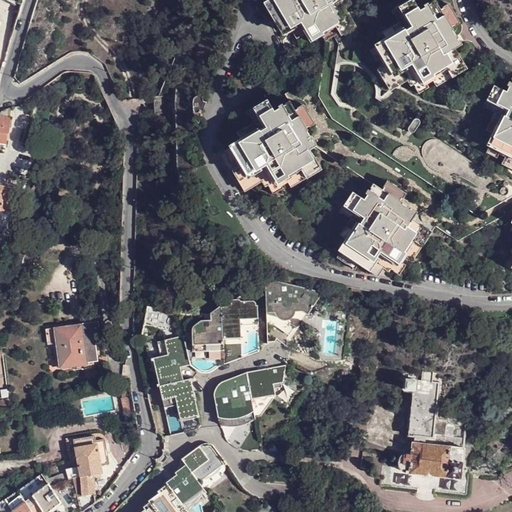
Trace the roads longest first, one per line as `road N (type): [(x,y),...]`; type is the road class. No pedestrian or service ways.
road 1 (residential): [(6,92),(18,94),(73,60),(88,61),(127,129),(127,322),(148,447),(143,466),(97,511)]
road 2 (residential): [(511,307),(330,276),(274,251),(255,231),(212,158),(210,136),(253,0)]
